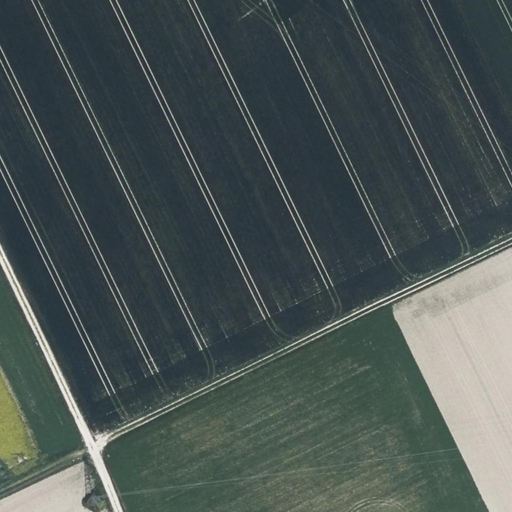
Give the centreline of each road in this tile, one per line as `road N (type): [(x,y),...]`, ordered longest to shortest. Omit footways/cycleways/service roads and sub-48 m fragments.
road 1 (track): [(511,241),(0,491)]
road 2 (track): [(0,257),(117,511)]
